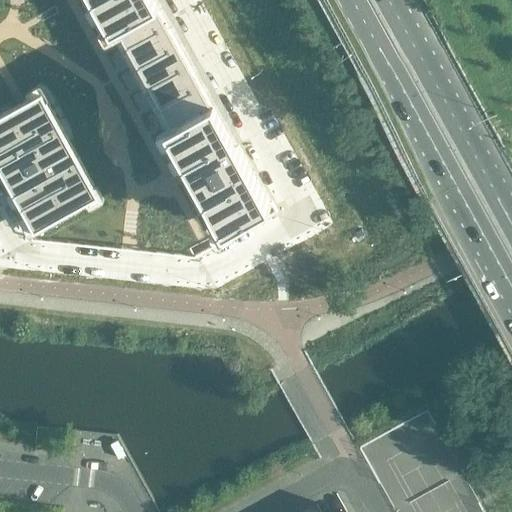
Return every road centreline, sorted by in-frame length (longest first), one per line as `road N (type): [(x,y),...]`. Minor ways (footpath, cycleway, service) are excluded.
road 1 (residential): [(0,233),(7,247),(203,269),(299,216),(180,0)]
road 2 (trunk): [(352,0),(511,286)]
road 3 (trunk): [(511,223),(387,0)]
road 4 (residential): [(129,511),(107,476),(0,466)]
road 5 (residential): [(376,511),(352,470),(275,511)]
